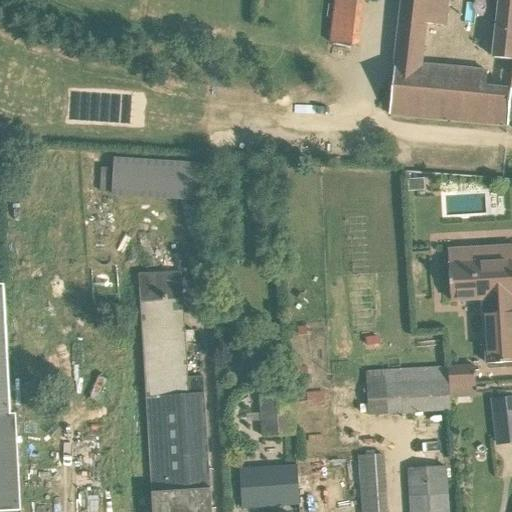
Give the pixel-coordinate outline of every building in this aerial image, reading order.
[(335,0),(330,42),(360,46),(365,0),(335,0)] [(511,0),(402,0),(391,114),(508,126),(511,90),(486,87),(486,75),(487,70),(425,64),(429,22),(448,24),(450,0),(498,0),(492,58),(511,60),(511,0)] [(28,242),(37,242),(37,201),(28,201),(28,242)] [(511,246),(481,248),(482,262),(451,264),(450,252),(453,251),(453,250),(449,250),(451,301),(480,299),(481,316),(485,316),(487,364),(511,362),(511,246)] [(213,511),(205,376),(189,377),(182,272),(140,274),(155,511),(213,511)] [(0,511),(21,511),(17,414),(11,414),(4,285),(0,284),(0,511)] [(448,366),(449,387),(477,385),(476,364),(448,366)] [(451,411),(449,387),(448,366),(385,370),(385,384),(367,385),(369,416),(451,411)] [(260,395),(262,437),(295,436),(293,385),(275,386),(275,394),(260,395)] [(493,415),(497,444),(502,444),(511,442),(511,414),(496,415),(493,415)] [(297,466),(240,469),(243,508),(300,504),(297,466)] [(450,511),(449,483),(448,466),(408,469),(411,511),(450,511)]
